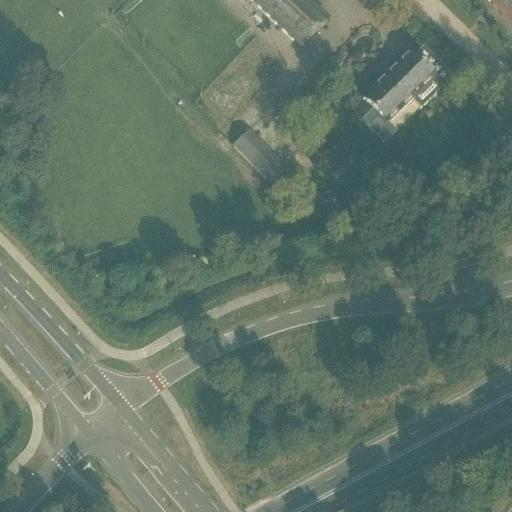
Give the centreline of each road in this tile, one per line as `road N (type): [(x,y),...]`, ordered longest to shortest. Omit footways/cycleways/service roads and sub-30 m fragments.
road 1 (primary): [(511,284),(291,319),(223,345),(119,408)]
road 2 (primary): [(296,511),(511,394)]
road 3 (secondary): [(119,408),(0,280)]
road 4 (secondary): [(206,511),(119,408)]
road 5 (secondary): [(0,336),(86,434)]
